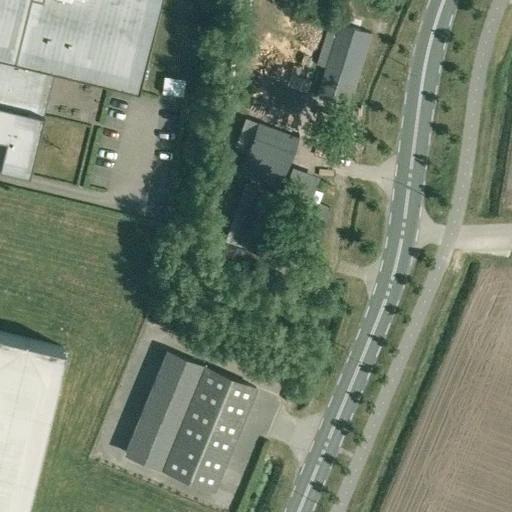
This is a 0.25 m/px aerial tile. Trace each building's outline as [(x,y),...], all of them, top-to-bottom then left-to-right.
[(53,69),(137,89),(158,0),(0,0),(0,166),(28,174),(53,69)] [(350,104),(372,32),(338,22),(314,94),(350,104)] [(396,116),(385,136),(349,117),(341,133),(394,160),(412,125),(396,116)] [(299,135),(258,120),(240,173),(279,187),(299,135)] [(0,511),(23,511),(64,346),(0,330),(0,511)] [(255,386),(204,364),(167,349),(125,451),(162,466),(214,487),(255,386)]
